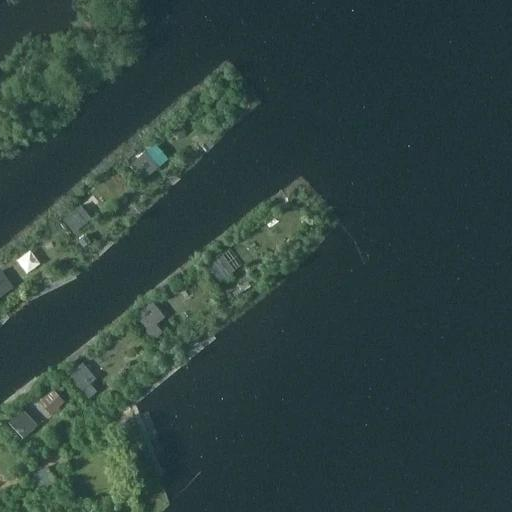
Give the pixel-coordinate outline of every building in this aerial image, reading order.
[(132,150),(125,156),(128,159),(135,153),(132,150)] [(144,154),(130,165),(143,181),(157,169),(144,154)] [(77,208),(62,220),(73,234),(88,222),(77,208)] [(83,236),(77,242),(83,248),(89,243),(83,236)] [(221,254),(206,264),(219,282),(233,271),(221,254)] [(0,272),(0,297),(12,289),(0,272)] [(151,303),(135,316),(147,330),(145,332),(153,341),(162,333),(155,325),(163,318),(151,303)] [(81,364),(67,376),(88,399),(96,392),(89,384),(95,380),(81,364)] [(22,410),(7,423),(22,439),(37,425),(22,410)] [(47,467),(32,475),(40,490),(55,483),(47,467)]
